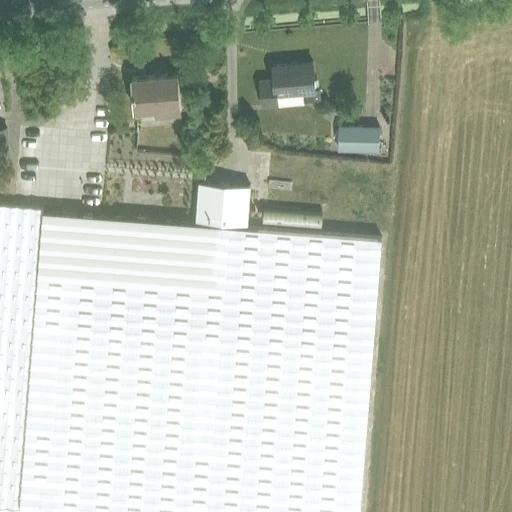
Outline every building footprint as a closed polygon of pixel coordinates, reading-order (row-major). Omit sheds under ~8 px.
[(262,103),(265,103),(278,102),(277,92),(304,91),(304,101),(321,100),(320,89),(316,89),(314,62),(274,65),(275,79),(261,79),(262,103)] [(158,109),(159,114),(181,112),(178,74),(134,78),(136,110),(158,109)] [(380,125),(339,124),(339,149),(379,149),(380,125)] [(9,129),(0,129),(0,158),(11,157),(9,129)] [(255,151),(253,181),(268,182),(269,152),(255,151)] [(248,222),(248,220),(251,184),(200,181),(198,210),(197,219),(223,220),(236,222),(248,222)] [(328,232),(236,225),(236,222),(223,220),(222,224),(175,220),(44,210),(44,206),(0,202),(0,511),(360,511),(373,355),(382,236),(328,232)]
